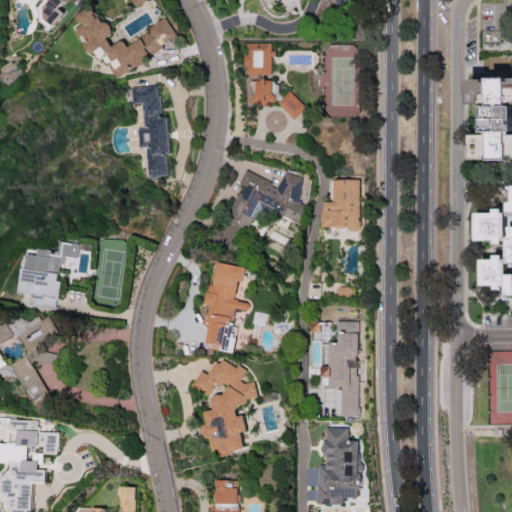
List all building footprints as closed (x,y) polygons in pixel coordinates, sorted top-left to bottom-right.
[(117,75),(142,58),(141,57),(175,33),(163,16),(122,44),(117,37),(107,44),(100,35),(106,31),(87,3),(71,14),(77,23),(72,27),(82,41),(78,43),(84,52),(95,44),(117,75)] [(270,73),(271,41),(243,41),(243,73),(251,73),(251,100),(269,100),(269,78),(259,78),(259,73),(270,73)] [(511,161),(476,161),(476,133),(494,133),(494,102),(473,101),(473,78),(511,78),(511,161)] [(144,145),(146,174),(165,173),(159,83),(129,85),(130,102),(140,101),(142,127),(136,127),(136,138),(129,138),(129,146),(144,145)] [(275,101),(293,117),(305,105),(287,88),(275,101)] [(302,175),(281,171),(279,179),(242,172),(237,200),(240,200),(238,211),(253,214),(255,200),(271,203),(269,211),(307,218),(310,202),(298,199),(302,175)] [(330,200),(319,199),(318,226),(357,227),(357,178),(330,177),(330,200)] [(511,261),(508,261),(507,272),(511,271),(511,293),(506,293),(507,288),(495,288),(495,284),(482,284),(482,257),(495,257),(495,253),(507,253),(507,242),(494,242),(495,239),(476,238),(476,211),(494,211),(494,206),(506,206),(507,200),(511,200),(511,183),(511,261)] [(12,291),(26,293),(25,303),(37,304),(37,305),(53,306),(57,254),(75,256),(76,242),(58,240),(57,250),(32,248),(32,253),(21,252),(20,267),(14,266),(12,291)] [(230,350),(235,324),(229,322),(232,307),(244,309),(246,301),(232,298),(236,278),(239,279),(242,266),(212,260),(203,302),(208,303),(205,320),(201,344),(230,350)] [(356,319),(335,319),(334,343),(325,343),(324,385),(339,385),(338,413),(356,413),(357,358),(355,358),(356,319)] [(55,360),(56,349),(27,348),(26,359),(55,360)] [(10,360),(28,398),(43,391),(26,353),(10,360)] [(237,446),(238,430),(239,430),(240,413),(233,412),(233,405),(251,396),(253,396),(254,381),(240,380),(241,363),(212,362),(208,364),(207,371),(195,370),(194,382),(206,406),(206,407),(200,410),(199,422),(198,423),(197,436),(206,437),(205,452),(223,453),(237,446)] [(7,511),(21,511),(22,509),(25,509),(27,481),(40,482),(41,468),(33,468),(33,459),(24,458),(25,444),(42,445),(41,451),(55,452),(56,431),(23,428),(23,420),(10,419),(9,429),(14,430),(14,442),(0,441),(0,461),(2,461),(0,494),(0,507),(8,508),(7,511)] [(316,503),(341,503),(341,496),(354,496),(355,439),(345,438),(345,426),(323,426),(323,439),(320,439),(320,463),(316,463),(316,503)] [(232,502),(233,478),(211,477),(210,501),(232,502)] [(129,511),(130,511),(133,486),(116,484),(114,509),(78,506),(74,511),(129,511)]
